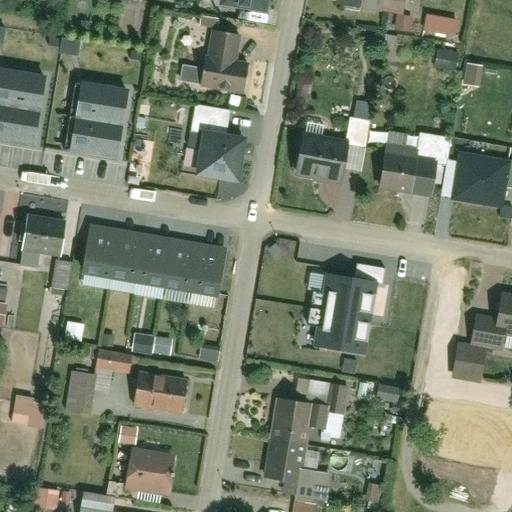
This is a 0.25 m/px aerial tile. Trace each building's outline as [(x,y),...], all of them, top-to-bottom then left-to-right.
[(271,0),(215,0),(214,9),(269,19),(271,0)] [(332,0),(330,13),(397,23),(399,0),(332,0)] [(457,25),(422,19),(419,36),(454,42),(457,25)] [(241,39),(208,33),(203,65),(196,63),(193,90),(240,98),(245,61),(238,60),(241,39)] [(0,139),(33,145),(45,78),(0,70),(0,139)] [(129,92),(82,83),(70,149),(117,157),(129,92)] [(245,139),(202,131),(193,174),(236,182),(245,139)] [(289,174),(341,184),(348,149),(296,139),(289,174)] [(511,175),(511,160),(465,152),(457,196),(506,206),(511,175)] [(377,190),(413,197),(420,159),(384,154),(377,190)] [(14,254),(57,261),(63,229),(20,221),(14,254)] [(231,247),(99,225),(91,273),(222,295),(231,247)] [(53,290),(72,293),(76,267),(56,265),(53,290)] [(383,280),(330,272),(319,345),(372,353),(383,280)] [(511,341),(511,308),(494,305),(490,325),(487,337),(499,339),(511,341)] [(495,354),(499,339),(487,337),(490,325),(471,321),(465,349),(495,354)] [(91,377),(68,374),(60,415),(88,419),(93,395),(107,396),(111,377),(127,379),(130,361),(95,356),(91,377)] [(128,408),(182,415),(187,386),(132,378),(128,408)] [(312,407),(271,402),(257,494),(327,506),(331,475),(302,469),(312,407)] [(168,459),(122,452),(117,488),(161,495),(168,459)]
